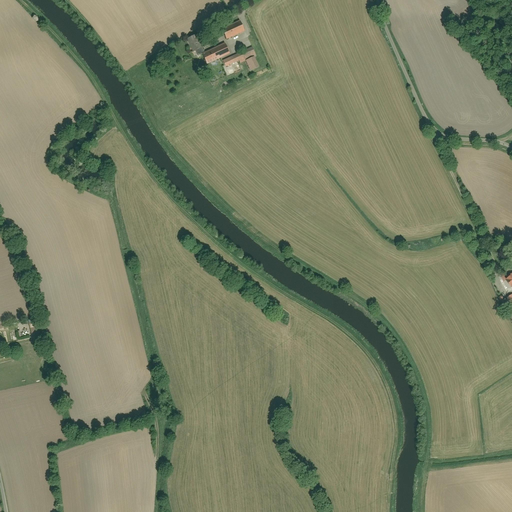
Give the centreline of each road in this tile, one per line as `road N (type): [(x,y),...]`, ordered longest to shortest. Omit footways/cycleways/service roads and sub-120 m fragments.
road 1 (track): [(388,511),(395,422),(366,352),(190,218),(145,167),(79,64),(16,0)]
road 2 (residential): [(511,148),(431,128),(376,0)]
